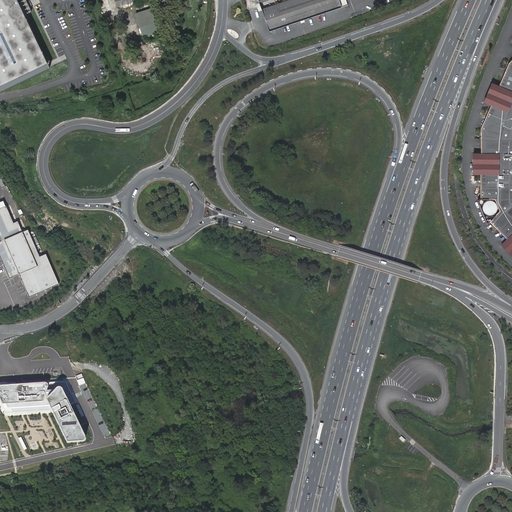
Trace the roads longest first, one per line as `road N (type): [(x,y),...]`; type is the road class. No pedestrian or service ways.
road 1 (motorway): [(286,234),(246,211),(221,181),(219,137),(238,106),(301,74),(347,73),(376,87),(397,120),(398,151),(347,312),(332,396)]
road 2 (motorway): [(469,0),(372,252),(332,396)]
road 3 (motorway): [(151,240),(298,359),(311,414),(292,511)]
road 4 (motorway): [(511,304),(459,247),(442,182),(446,144),(498,0)]
road 5 (tertiary): [(221,25),(195,81),(148,122),(124,129),(78,124),(50,141),(43,162),(54,192),(92,203)]
road 6 (motorway): [(323,511),(408,205)]
road 7 (motorway): [(349,511),(347,450),(408,205)]
road 8 (secondary): [(420,276),(463,298),(496,334),(498,456),(487,481)]
road 9 (motorway): [(408,205),(489,0)]
road 10 (motorway): [(287,59),(208,94),(155,171)]
road 11 (unclassified): [(139,233),(69,306),(48,320),(0,329)]
road 12 (unknown): [(225,33),(255,23),(269,40),(371,0)]
road 13 (motorway): [(439,0),(287,59)]
road 14 (secondary): [(286,234),(420,276)]
road 15 (unknown): [(117,8),(129,11),(146,51),(141,64),(125,60),(118,24)]
